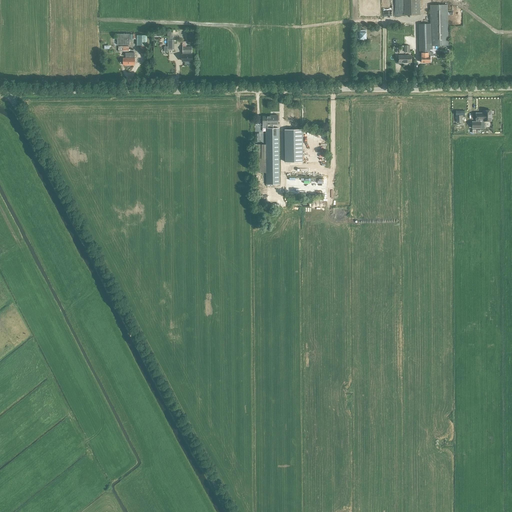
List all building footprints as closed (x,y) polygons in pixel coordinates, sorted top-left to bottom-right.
[(404,0),(405,15),(419,15),(418,0),(404,0)] [(433,53),(430,53),(430,46),(448,45),(447,5),(430,5),(431,24),(419,24),(420,54),(421,54),(421,63),(430,62),(430,56),(433,56),(433,53)] [(141,45),(141,50),(141,53),(146,53),(146,45),(147,45),(147,35),(137,35),(137,45),(141,45)] [(191,53),(192,53),(192,47),(188,47),(188,41),(183,42),(183,53),(191,53)] [(191,53),(183,53),(183,55),(182,55),(182,61),(192,61),(192,55),(191,55),(191,53)] [(131,54),(124,54),(124,57),(123,57),(123,65),(135,65),(135,57),(131,57),(131,54)] [(463,124),(462,115),(465,115),(465,103),(459,103),(459,111),(456,111),(457,124),(463,124)] [(484,113),(476,113),(476,120),(477,120),(477,122),(473,122),(473,128),(480,128),(480,121),(491,121),(491,111),(484,111),(484,113)] [(266,144),(263,144),(255,144),(255,158),(256,158),(256,173),(267,173),(267,184),(280,184),(279,128),(273,128),(273,124),(278,124),(278,115),(273,115),(273,116),(263,116),(263,124),(267,124),(267,128),(266,128),(266,144)] [(303,162),(303,150),(303,130),(285,130),(285,162),(303,162)]
